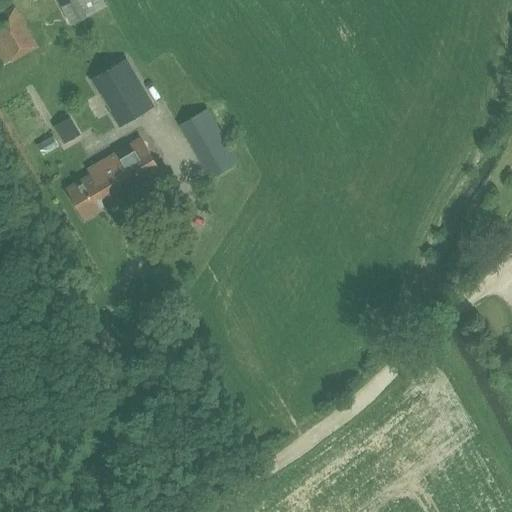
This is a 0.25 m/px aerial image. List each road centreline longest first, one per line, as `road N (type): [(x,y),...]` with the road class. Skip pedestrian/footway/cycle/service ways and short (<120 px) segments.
road 1 (track): [(0,121),(114,308),(111,511)]
road 2 (track): [(296,454),(393,378),(511,266)]
